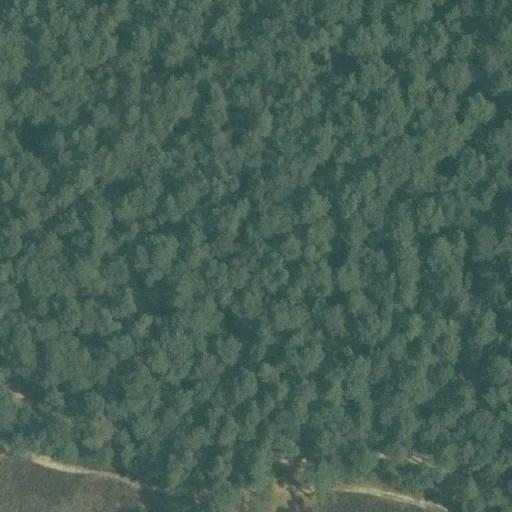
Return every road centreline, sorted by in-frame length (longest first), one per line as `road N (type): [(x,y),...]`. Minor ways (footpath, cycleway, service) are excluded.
road 1 (unknown): [(0,371),(34,390),(76,395),(175,388),(287,403),(416,432),(511,475)]
road 2 (track): [(0,448),(198,498),(364,488),(445,511)]
